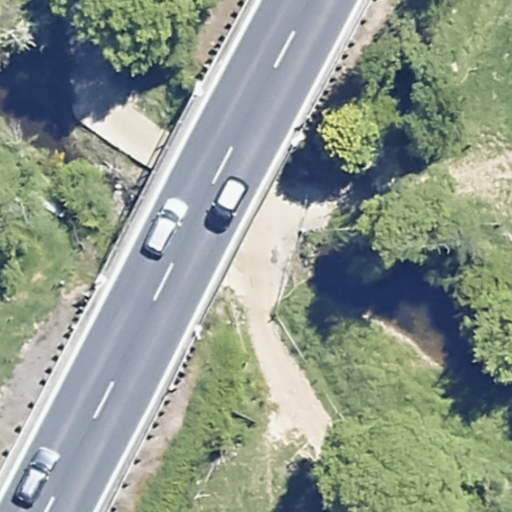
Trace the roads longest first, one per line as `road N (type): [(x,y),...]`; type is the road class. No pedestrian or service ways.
road 1 (track): [(69,0),(83,42),(149,134),(283,201),(256,282),(274,307),(319,450),(370,511)]
road 2 (trunk): [(45,511),(304,0)]
